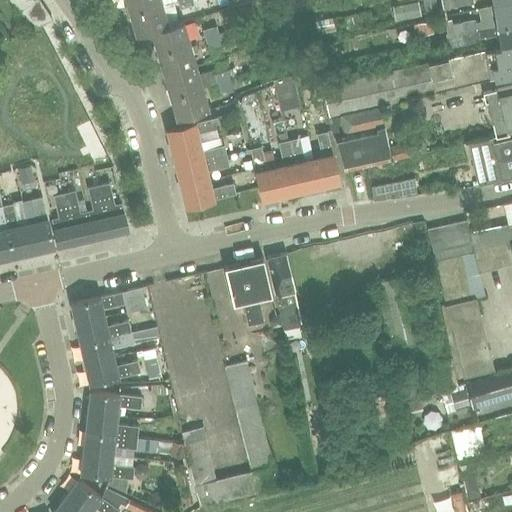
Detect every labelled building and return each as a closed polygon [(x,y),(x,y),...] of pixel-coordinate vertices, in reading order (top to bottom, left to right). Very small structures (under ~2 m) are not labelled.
[(10,0),(33,30),(52,19),(39,0),(10,0)] [(125,0),(129,13),(162,4),(160,0),(125,0)] [(191,0),(176,0),(179,10),(194,6),(191,0)] [(264,0),(266,14),(278,13),(276,0),(264,0)] [(439,13),(437,0),(423,0),(425,15),(439,13)] [(445,21),(448,36),(511,23),(511,1),(493,5),(494,5),(479,8),(481,22),(475,23),(475,20),(453,24),(452,20),(445,21)] [(400,5),(403,20),(422,16),(419,2),(400,5)] [(136,35),(168,26),(162,4),(129,13),(136,35)] [(416,38),(435,34),(433,20),(414,24),(416,38)] [(136,35),(151,31),(157,53),(190,43),(188,35),(184,22),(168,26),(136,35)] [(511,45),(511,23),(448,36),(450,45),(469,41),(470,45),(482,42),(481,38),(498,36),(500,48),(511,45)] [(202,31),(205,39),(219,36),(216,27),(202,31)] [(221,45),(219,36),(205,39),(208,49),(221,45)] [(197,65),(190,43),(157,53),(164,75),(197,65)] [(323,88),(330,118),(381,106),(435,94),(493,79),(511,75),(511,45),(500,48),(494,49),(494,51),(448,61),(448,60),(428,64),(428,65),(323,88)] [(164,75),(170,97),(203,88),(197,65),(164,75)] [(218,83),(231,80),(228,71),(215,74),(218,83)] [(274,79),(275,84),(281,110),(301,106),(293,75),(274,79)] [(231,80),(218,83),(220,93),(234,89),(231,80)] [(490,113),(511,107),(511,85),(497,89),(498,90),(485,93),(490,113)] [(170,97),(177,119),(209,110),(203,88),(170,97)] [(381,106),(330,118),(328,118),(333,137),(344,172),(368,166),(385,163),(392,162),(413,157),(410,143),(396,146),(389,146),(385,126),(381,106)] [(505,136),(505,135),(507,131),(511,130),(511,107),(490,113),(495,138),(505,136)] [(171,148),(199,141),(197,133),(220,128),(217,117),(166,129),(171,148)] [(339,181),(337,174),(327,130),(315,133),(320,155),(313,156),(320,186),(339,181)] [(299,137),(289,139),(301,190),(320,186),(313,156),(304,159),(299,137)] [(511,137),(492,142),(496,159),(511,155),(511,137)] [(282,163),(275,165),(281,195),(301,190),(289,139),(277,142),(282,163)] [(199,141),(171,148),(176,167),(226,155),(223,145),(201,150),(199,141)] [(262,199),(281,195),(275,165),(266,167),(261,146),(250,148),(262,199)] [(226,155),(176,167),(180,187),(209,180),(207,171),(228,165),(226,155)] [(22,184),(35,181),(31,166),(18,168),(22,184)] [(511,166),(498,170),(501,180),(511,177),(511,166)] [(371,186),(371,187),(373,200),(417,194),(414,178),(389,183),(371,186)] [(209,180),(180,187),(185,206),(236,193),(233,183),(211,188),(209,180)] [(115,204),(112,193),(110,182),(98,185),(110,234),(127,230),(121,203),(115,204)] [(110,234),(98,185),(84,188),(89,210),(86,210),(92,238),(110,234)] [(64,193),(75,242),(92,238),(86,210),(80,212),(75,190),(64,193)] [(75,242),(64,193),(53,195),(58,217),(51,218),(58,246),(75,242)] [(27,223),(34,252),(54,247),(42,196),(30,199),(35,221),(27,223)] [(34,252),(27,223),(18,225),(13,203),(1,205),(13,257),(34,252)] [(0,259),(13,257),(1,205),(0,205),(0,259)] [(460,253),(473,250),(469,232),(467,220),(454,223),(460,253)] [(454,223),(441,225),(447,256),(460,253),(454,223)] [(434,259),(447,256),(441,225),(428,228),(434,259)] [(441,288),(445,305),(475,298),(476,299),(485,296),(479,274),(511,265),(511,245),(511,241),(474,250),(474,252),(436,261),(441,288)] [(286,253),(267,257),(275,292),(279,310),(284,331),(302,326),(286,253)] [(225,266),(233,301),(242,299),(248,322),(267,317),(261,295),(271,293),(263,258),(225,266)] [(375,282),(393,361),(426,353),(408,274),(375,282)] [(121,291),(124,303),(126,311),(146,307),(142,286),(121,291)] [(121,291),(71,303),(75,323),(104,316),(102,308),(124,303),(121,291)] [(475,298),(445,305),(444,305),(459,365),(453,367),(458,386),(465,384),(464,377),(494,370),(484,332),(476,299),(475,298)] [(104,316),(75,323),(80,343),(131,331),(128,320),(106,325),(104,316)] [(151,338),(159,336),(157,326),(149,328),(151,338)] [(252,330),(242,332),(248,355),(257,353),(252,330)] [(131,331),(80,343),(84,363),(114,357),(111,347),(133,342),(131,331)] [(114,357),(84,363),(89,383),(140,372),(137,360),(115,365),(114,357)] [(435,393),(442,391),(458,386),(453,367),(451,359),(428,365),(435,393)] [(225,367),(228,378),(249,372),(247,361),(225,367)] [(511,370),(465,384),(471,404),(473,411),(511,398),(511,370)] [(228,378),(230,388),(252,382),(249,372),(228,378)] [(409,373),(397,376),(402,399),(415,397),(409,373)] [(230,388),(233,399),(255,393),(252,382),(230,388)] [(464,385),(458,386),(442,391),(448,414),(470,407),(464,385)] [(89,390),(87,411),(117,414),(118,406),(140,408),(141,396),(89,390)] [(233,399),(235,409),(258,403),(255,393),(233,399)] [(395,394),(367,398),(373,442),(401,438),(395,394)] [(235,409),(238,419),(260,414),(258,403),(235,409)] [(117,414),(87,411),(85,431),(137,437),(173,442),(184,443),(182,432),(181,429),(138,425),(116,423),(117,414)] [(238,419),(241,430),(263,424),(260,414),(238,419)] [(241,430),(243,440),(266,435),(263,424),(241,430)] [(204,427),(182,432),(184,443),(206,438),(204,427)] [(85,431),(82,452),(112,456),(113,446),(135,449),(137,437),(85,431)] [(243,440),(246,451),(268,445),(266,435),(243,440)] [(186,450),(187,454),(209,448),(206,438),(184,443),(186,450)] [(186,450),(184,443),(173,442),(172,456),(185,458),(186,450)] [(271,455),(268,445),(246,451),(248,461),(271,455)] [(187,454),(189,464),(211,459),(209,448),(187,454)] [(112,456),(82,452),(80,473),(132,479),(133,467),(111,464),(112,456)] [(248,461),(251,471),(273,466),(271,455),(248,461)] [(214,469),(211,459),(189,464),(192,474),(214,469)] [(193,503),(184,464),(175,466),(185,505),(193,503)] [(273,466),(251,471),(256,493),(279,488),(273,466)] [(216,480),(214,469),(192,474),(194,485),(216,480)] [(251,471),(239,474),(245,496),(256,493),(251,471)] [(233,499),(245,496),(239,474),(228,477),(233,499)] [(228,477),(216,480),(221,502),(233,499),(228,477)] [(77,478),(65,495),(86,511),(89,511),(94,506),(102,511),(116,511),(119,509),(77,478)] [(221,502),(216,480),(194,485),(200,507),(221,502)] [(464,511),(475,511),(473,492),(462,493),(464,511)] [(86,511),(65,495),(52,511),(86,511)] [(124,508),(134,511),(155,511),(128,499),(124,508)]
